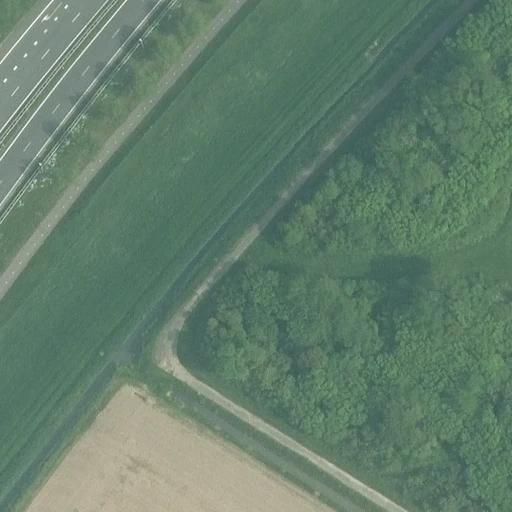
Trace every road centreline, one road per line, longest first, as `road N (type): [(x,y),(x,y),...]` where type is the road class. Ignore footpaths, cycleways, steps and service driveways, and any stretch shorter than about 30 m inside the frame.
road 1 (track): [(407,511),(168,364),(168,339),(208,283),(471,0)]
road 2 (primary): [(0,181),(146,0)]
road 3 (primary): [(92,0),(0,109)]
